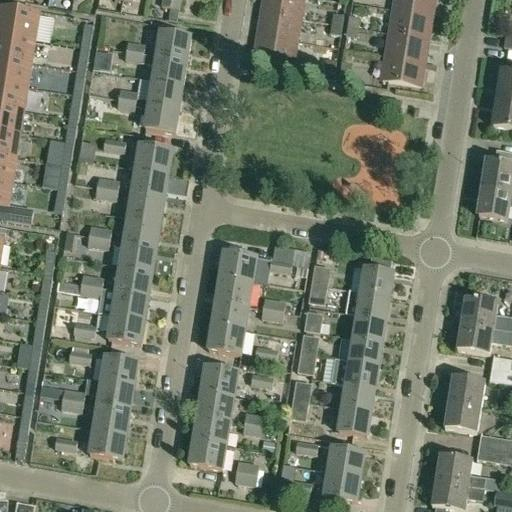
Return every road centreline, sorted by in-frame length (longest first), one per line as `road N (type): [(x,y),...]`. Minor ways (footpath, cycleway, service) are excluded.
road 1 (residential): [(156,504),(202,210)]
road 2 (residential): [(395,511),(435,254)]
road 3 (residential): [(435,254),(475,0)]
road 4 (residential): [(435,254),(202,210)]
road 5 (residential): [(202,210),(237,0)]
road 6 (residential): [(156,504),(0,474)]
